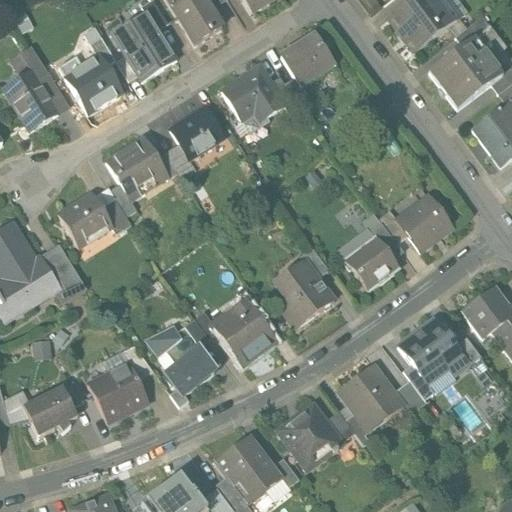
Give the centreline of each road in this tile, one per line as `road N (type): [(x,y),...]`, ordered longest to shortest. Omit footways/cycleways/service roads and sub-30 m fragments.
road 1 (residential): [(511,240),(288,389),(132,457),(0,497)]
road 2 (residential): [(330,0),(28,193)]
road 3 (residential): [(332,0),(511,238)]
